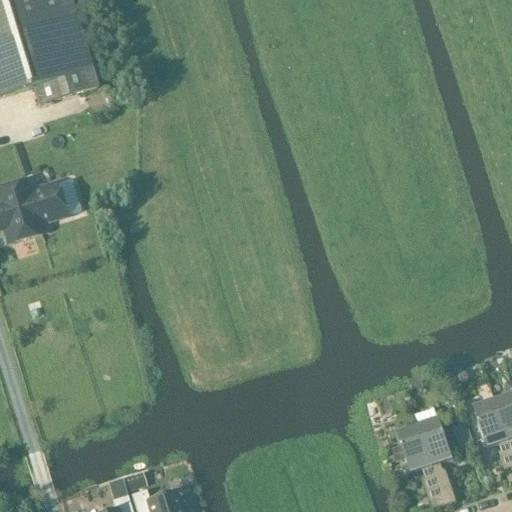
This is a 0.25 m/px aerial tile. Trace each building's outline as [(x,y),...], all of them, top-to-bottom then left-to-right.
[(63,0),(0,0),(0,101),(32,91),(35,101),(89,84),(63,0)] [(25,185),(0,192),(0,234),(3,234),(7,248),(41,237),(38,228),(66,219),(55,186),(28,194),(25,185)] [(511,395),(493,402),(511,456),(511,395)] [(511,484),(511,456),(493,402),(472,409),(487,451),(499,447),(501,454),(499,455),(509,486),(511,484)] [(417,427),(444,508),(455,504),(445,473),(442,474),(440,467),(452,463),(438,420),(417,427)] [(474,449),(466,425),(453,430),(460,453),(474,449)] [(433,511),(444,508),(417,427),(396,434),(401,450),(406,463),(410,477),(422,473),(425,480),(422,481),(433,511)] [(401,450),(394,453),(398,466),(406,463),(401,450)] [(137,479),(126,482),(130,495),(142,491),(138,479),(137,479)] [(122,483),(108,487),(113,504),(127,500),(122,483)] [(179,511),(174,495),(148,503),(145,494),(131,499),(134,511),(179,511)] [(130,511),(127,500),(113,504),(112,504),(114,511),(130,511)]
